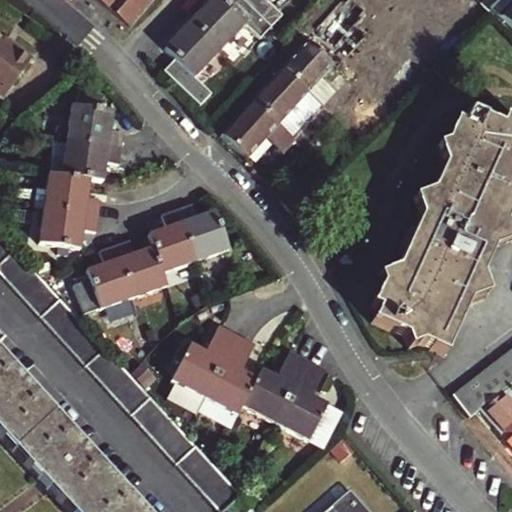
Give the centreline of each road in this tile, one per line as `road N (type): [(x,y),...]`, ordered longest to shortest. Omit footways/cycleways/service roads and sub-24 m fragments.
road 1 (residential): [(118,62),(288,249),(377,393),(475,511)]
road 2 (unknown): [(511,332),(396,416)]
